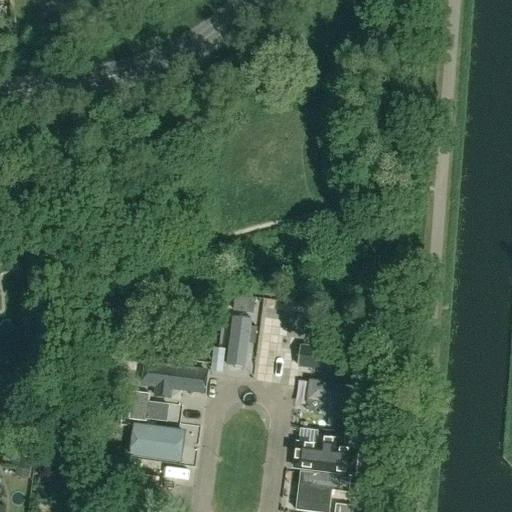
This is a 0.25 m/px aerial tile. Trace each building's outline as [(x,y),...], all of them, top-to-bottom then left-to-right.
[(150,375),(149,395),(164,395),(164,401),(213,403),(214,378),(150,375)] [(149,393),(131,391),(129,406),(147,408),(149,393)] [(127,419),(145,421),(147,408),(129,406),(127,419)] [(162,408),(162,428),(193,428),(193,408),(162,408)] [(346,418),(344,432),(362,434),(364,420),(346,418)] [(139,467),(190,467),(191,433),(139,432),(139,467)] [(360,448),(362,434),(344,432),(342,446),(360,448)] [(317,472),(343,472),(343,466),(339,466),(340,453),(317,452),(317,472)]
